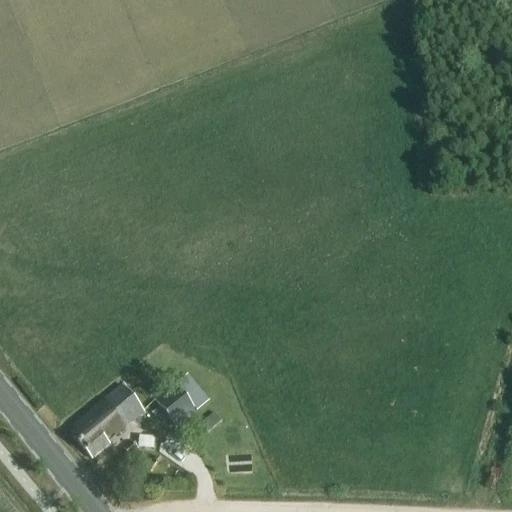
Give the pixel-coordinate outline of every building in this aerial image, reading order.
[(188,377),(175,388),(196,414),(209,404),(188,377)] [(177,430),(196,414),(175,388),(173,386),(153,402),(177,430)] [(114,438),(143,413),(121,387),(72,428),(76,433),(70,438),(90,462),(109,446),(105,441),(112,435),(114,438)] [(219,412),(204,422),(211,432),(226,422),(219,412)] [(129,459),(138,451),(132,444),(123,452),(129,459)]
